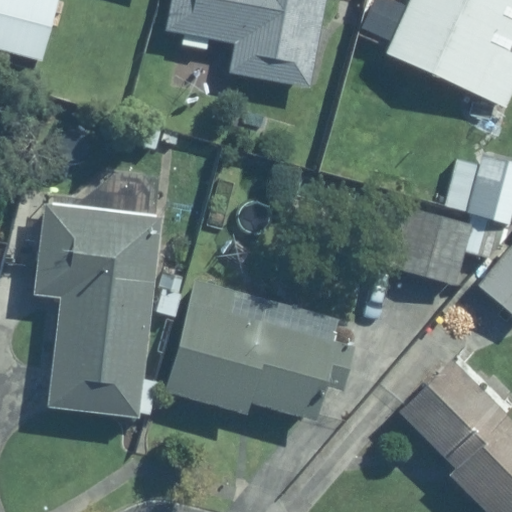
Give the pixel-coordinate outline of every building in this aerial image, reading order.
[(53,0),(0,0),(0,50),(37,60),(53,0)] [(309,89),(319,0),(174,0),(170,37),(231,45),(227,79),(309,89)] [(503,109),(511,89),(511,0),(414,0),(389,56),(503,109)] [(511,172),(453,156),(440,205),(508,224),(511,208),(511,172)] [(463,223),(386,202),(370,263),(446,284),(463,223)] [(134,415),(153,218),(41,207),(32,296),(63,299),(53,407),(134,415)] [(511,240),(476,283),(511,312),(511,240)] [(351,327),(192,288),(164,398),(245,418),(248,407),(317,424),(325,390),(335,392),(351,327)] [(511,511),(511,428),(446,363),(397,413),(455,470),(447,477),(482,511),(511,511)]
